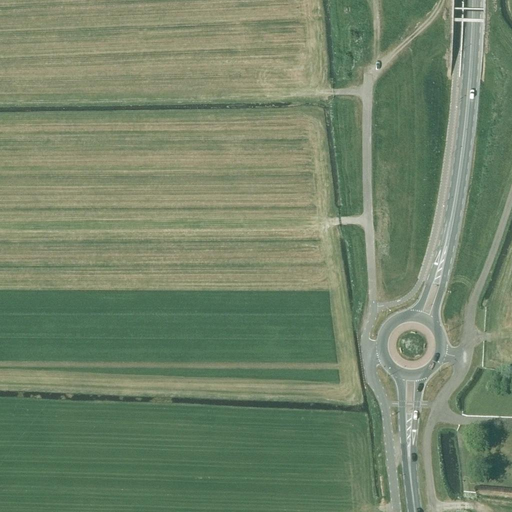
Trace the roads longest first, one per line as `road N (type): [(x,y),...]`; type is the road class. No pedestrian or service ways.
road 1 (unclassified): [(366,354),(373,310),(366,80)]
road 2 (primary): [(446,242),(473,0)]
road 3 (unclassified): [(511,192),(472,300),(464,359)]
road 4 (unclassified): [(464,359),(428,428),(433,511)]
road 5 (unclassified): [(396,511),(385,409),(366,354)]
